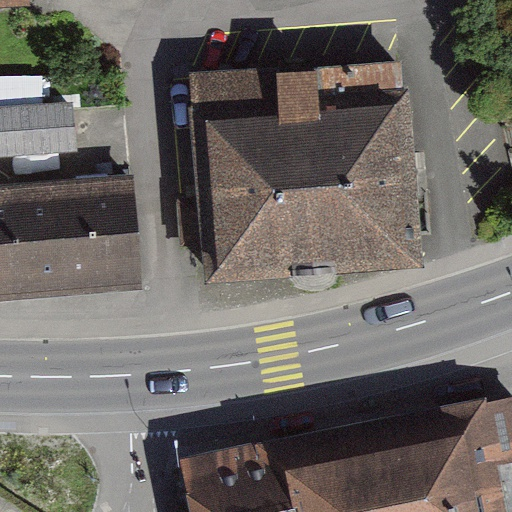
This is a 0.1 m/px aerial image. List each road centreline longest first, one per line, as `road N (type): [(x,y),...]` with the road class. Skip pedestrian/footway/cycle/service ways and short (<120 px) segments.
road 1 (secondary): [(511,293),(286,358),(128,376)]
road 2 (residential): [(127,511),(128,376)]
road 3 (secondary): [(128,376),(0,376)]
